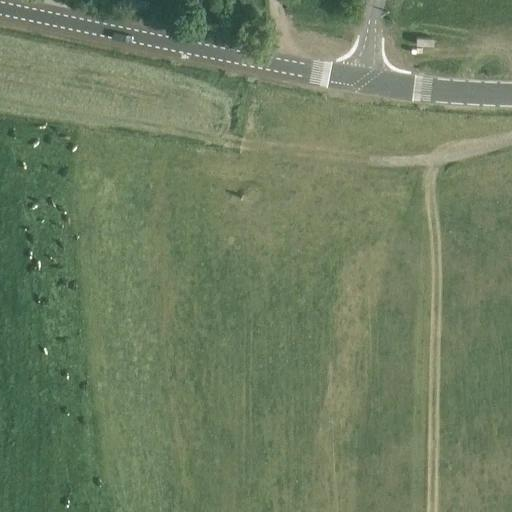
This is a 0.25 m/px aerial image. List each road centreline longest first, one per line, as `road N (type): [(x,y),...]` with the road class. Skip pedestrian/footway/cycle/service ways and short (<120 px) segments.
road 1 (secondary): [(362,80),(0,7)]
road 2 (secondary): [(362,80),(511,96)]
